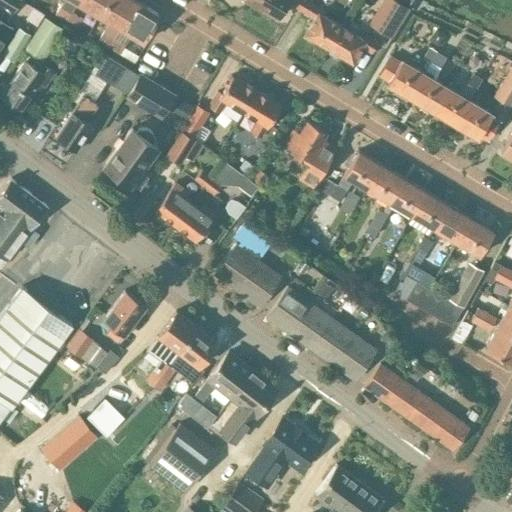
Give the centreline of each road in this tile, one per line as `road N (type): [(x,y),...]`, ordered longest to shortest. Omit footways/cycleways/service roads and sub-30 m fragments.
road 1 (tertiary): [(455,489),(0,147)]
road 2 (residential): [(511,205),(158,0)]
